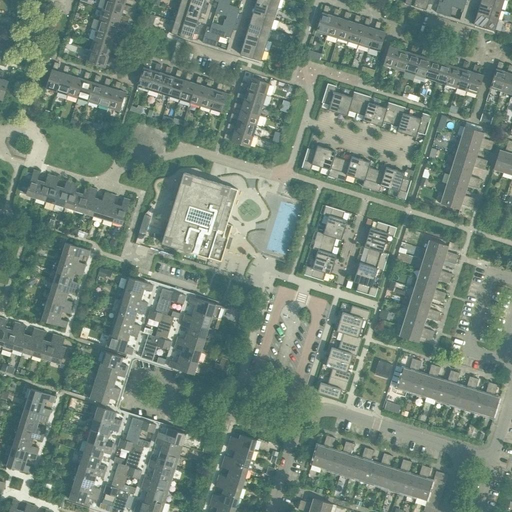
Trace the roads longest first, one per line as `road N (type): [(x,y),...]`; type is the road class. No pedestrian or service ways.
road 1 (residential): [(161,377),(191,285),(159,275),(134,356),(142,375)]
road 2 (residential): [(293,433),(309,412),(322,410),(460,450)]
road 3 (residential): [(248,0),(230,60),(194,50),(209,0)]
road 4 (residential): [(293,433),(168,395)]
road 5 (residential): [(511,277),(490,273),(467,348),(495,359)]
road 6 (residential): [(135,399),(93,511)]
